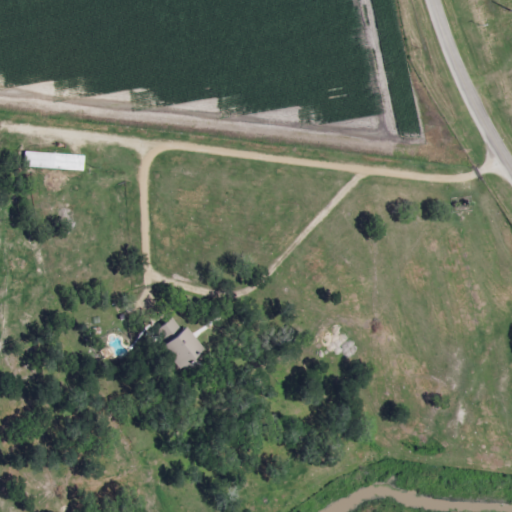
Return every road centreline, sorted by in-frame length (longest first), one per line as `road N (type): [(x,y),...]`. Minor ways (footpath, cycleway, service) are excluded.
road 1 (track): [(505,154),(465,170),(0,117)]
road 2 (tertiary): [(511,163),(480,109),(436,0)]
